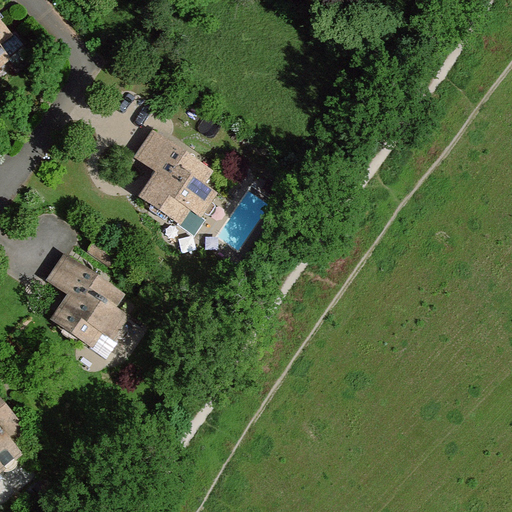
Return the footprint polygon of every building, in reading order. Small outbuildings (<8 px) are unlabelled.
[(0,49),(13,39),(0,23),(0,68),(9,61),(0,50),(0,49)] [(0,49),(0,50),(9,61),(18,72),(35,58),(17,35),(13,39),(0,49)] [(212,173),(156,135),(140,160),(160,175),(143,199),(195,236),(206,221),(201,217),(217,196),(204,186),(212,173)] [(124,296),(68,257),(51,283),(72,298),(54,322),(107,360),(118,345),(113,341),(128,319),(116,310),(124,296)] [(27,432),(0,399),(0,482),(4,480),(18,498),(41,479),(13,444),(27,432)]
